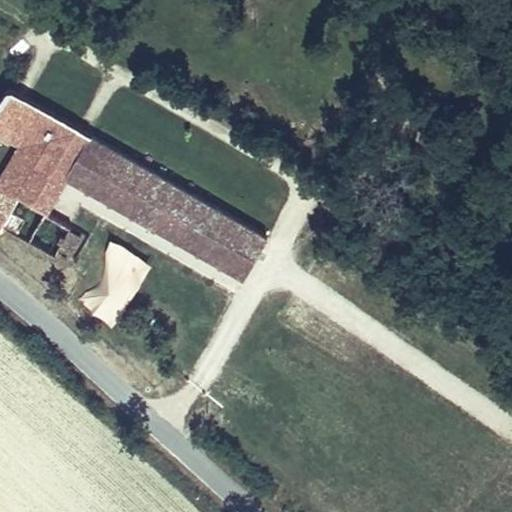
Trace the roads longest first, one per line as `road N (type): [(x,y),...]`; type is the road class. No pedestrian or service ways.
road 1 (tertiary): [(249,511),(0,285)]
road 2 (track): [(305,203),(356,208),(511,295)]
